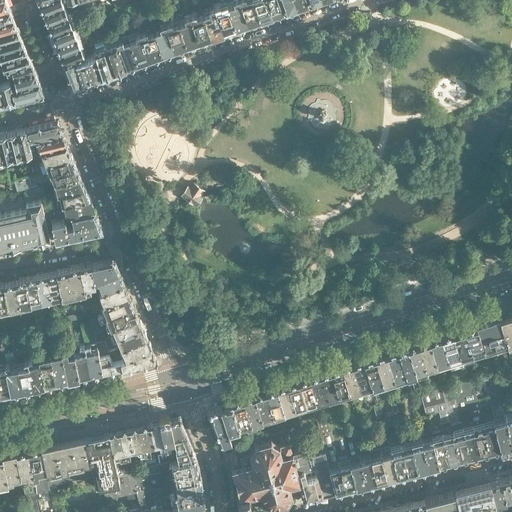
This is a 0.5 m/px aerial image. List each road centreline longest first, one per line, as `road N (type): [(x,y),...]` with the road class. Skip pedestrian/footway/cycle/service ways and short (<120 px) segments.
road 1 (tertiary): [(511,265),(180,369)]
road 2 (tertiary): [(188,393),(511,283)]
road 3 (residential): [(65,105),(366,0)]
road 4 (residential): [(511,455),(296,511)]
road 5 (tertiary): [(0,431),(188,393)]
road 6 (tertiary): [(180,369),(0,412)]
road 7 (residential): [(123,242),(65,105)]
road 8 (residential): [(180,369),(123,242)]
road 9 (residential): [(123,242),(0,268)]
road 10 (residential): [(188,393),(209,453),(217,511)]
